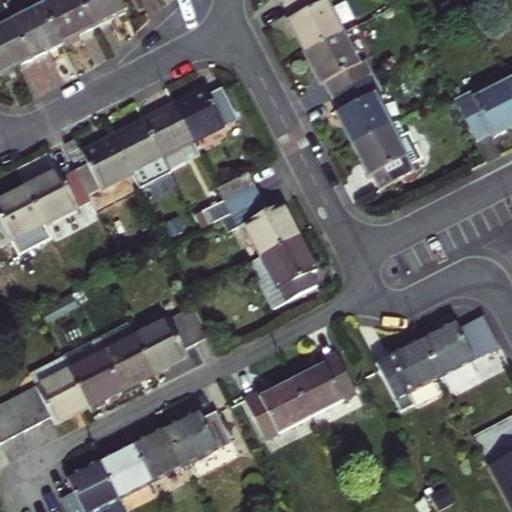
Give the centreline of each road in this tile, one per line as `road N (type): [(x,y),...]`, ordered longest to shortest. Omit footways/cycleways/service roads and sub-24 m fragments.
road 1 (residential): [(21,466),(371,291)]
road 2 (residential): [(0,132),(19,133),(235,29)]
road 3 (residential): [(235,29),(352,256)]
road 4 (residential): [(352,256),(511,176)]
road 5 (residential): [(371,291),(397,304),(482,278),(511,315)]
